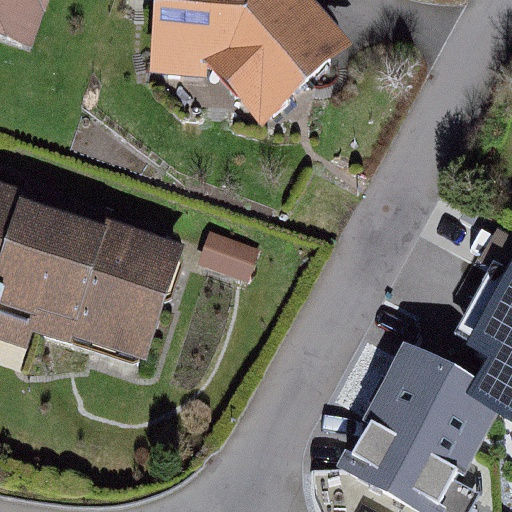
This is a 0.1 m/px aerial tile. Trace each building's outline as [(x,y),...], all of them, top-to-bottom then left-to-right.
[(0,0),(0,41),(26,50),(37,18),(42,19),(48,0),(0,0)] [(143,0),(139,80),(216,83),(260,132),(345,57),(296,0),(143,0)] [(0,198),(0,342),(6,345),(14,323),(136,366),(176,254),(15,197),(12,203),(0,198)] [(506,286),(468,359),(483,366),(468,394),(495,408),(489,418),(511,429),(511,246),(497,238),(479,272),(506,286)] [(390,352),(325,472),(398,511),(438,511),(489,418),(495,408),(468,394),(390,352)]
